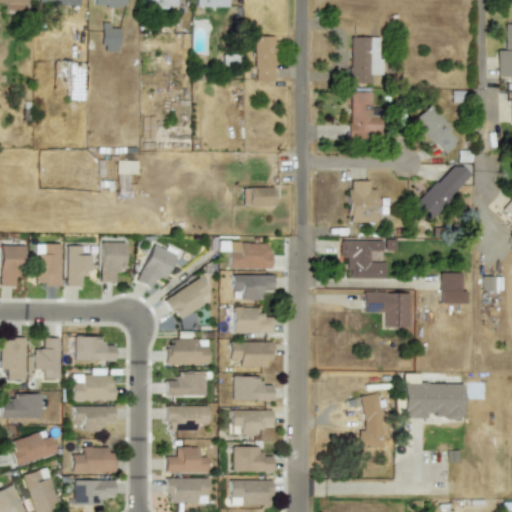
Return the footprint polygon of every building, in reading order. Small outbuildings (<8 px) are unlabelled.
[(0,0),(0,2),(1,3),(1,9),(23,10),(23,0),(0,0)] [(495,50),(495,77),(511,77),(511,24),(502,24),(502,50),(495,50)] [(252,36),(251,80),(271,80),(272,36),(252,36)] [(380,57),(376,57),(376,37),(348,36),(346,83),(368,84),(369,74),(379,75),(380,57)] [(368,92),(346,92),(347,137),(378,137),(378,107),(368,107),(368,92)] [(441,154),(457,139),(426,105),(410,119),(441,154)] [(135,160),(114,161),(114,173),(135,173),(135,160)] [(468,176),(453,162),(410,205),(425,220),(468,176)] [(373,188),(367,188),(367,180),(345,180),(345,222),(373,222),(373,188)] [(240,206),(271,205),(270,187),(239,187),(240,206)] [(511,220),(511,193),(499,209),(511,220)] [(383,278),(383,262),(367,262),(368,250),(393,251),(393,241),(338,239),(337,257),(345,257),(345,278),(383,278)] [(122,242),(98,241),(97,281),(112,282),(112,271),(121,271),(122,242)] [(226,268),(266,268),(266,242),(216,242),(216,250),(225,250),(226,268)] [(31,284),(56,285),(57,244),(32,243),(31,284)] [(173,254),(150,244),(133,281),(147,288),(153,275),(161,279),(173,254)] [(21,245),(0,245),(0,285),(12,286),(12,276),(21,276),(21,245)] [(88,254),(76,254),(76,245),(63,245),(62,286),(79,286),(80,271),(88,271),(88,254)] [(437,273),(437,303),(463,303),(463,291),(459,291),(458,272),(437,273)] [(269,275),(229,274),(228,290),(237,290),(237,299),(258,300),(258,291),(269,291),(269,275)] [(206,292),(196,277),(161,299),(175,320),(201,304),(197,298),(206,292)] [(360,312),(381,312),(381,327),(405,327),(406,292),(361,292),(360,312)] [(230,332),(269,333),(269,316),(258,316),(259,307),(230,307),(230,332)] [(71,360),(111,361),(111,345),(99,344),(99,336),(71,335),(71,360)] [(55,378),(56,338),(31,337),(30,369),(40,369),(40,378),(55,378)] [(0,338),(0,369),(3,369),(3,379),(20,380),(22,338),(0,338)] [(205,364),(205,339),(164,338),(163,363),(205,364)] [(267,367),(266,341),(226,342),(227,360),(237,360),(237,367),(267,367)] [(203,395),(202,371),(176,371),(176,380),(162,380),(163,396),(203,395)] [(109,375),(69,374),(68,399),(108,400),(109,375)] [(255,376),(229,376),(228,400),(269,400),(269,384),(255,383),(255,376)] [(460,383),(405,384),(406,418),(460,417),(460,383)] [(356,447),(379,447),(377,394),(358,395),(360,430),(355,430),(356,447)] [(0,417),(37,417),(37,395),(0,395),(0,417)] [(99,431),(100,422),(110,422),(111,406),(70,405),(70,421),(79,421),(79,431),(99,431)] [(204,405),(164,406),(164,431),(194,431),(194,423),(205,423),(204,405)] [(268,427),(269,410),(228,409),(227,424),(237,425),(237,435),(254,435),(254,427),(268,427)] [(52,454),(47,436),(36,439),(34,432),(5,440),(12,465),(52,454)] [(269,472),(269,456),(257,456),(257,447),(228,446),(228,471),(269,472)] [(108,472),(109,447),(78,447),(78,454),(68,454),(67,472),(108,472)] [(28,511),(37,511),(54,508),(44,468),(19,474),(28,511)] [(204,477),(163,478),(163,503),(204,502),(204,477)] [(111,495),(111,480),(71,479),(70,505),(99,505),(99,495),(111,495)] [(268,479),(226,480),(227,505),(268,504),(268,479)] [(0,511),(20,511),(9,484),(0,487),(0,511)]
